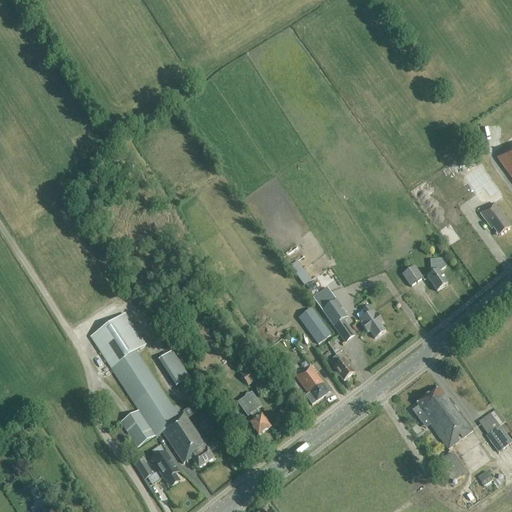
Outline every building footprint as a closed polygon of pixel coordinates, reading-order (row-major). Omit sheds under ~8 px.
[(440,33),(475,91),(511,68),(511,58),(481,8),(440,33)] [(511,122),(511,92),(501,100),(506,107),(503,110),(511,122)] [(490,124),(496,119),(482,104),(476,109),(490,124)] [(511,148),(497,159),(511,179),(511,148)] [(468,164),(476,166),(478,158),(470,156),(468,164)] [(491,202),(502,194),(493,181),(482,189),(491,202)] [(499,237),(511,228),(493,204),(480,214),(489,227),(491,226),(499,237)] [(430,261),(431,276),(427,278),(437,293),(448,285),(439,273),(446,268),(441,260),(430,261)] [(411,288),(423,279),(415,267),(403,275),(411,288)] [(333,328),(344,344),(354,337),(343,321),(348,318),(329,293),(317,302),(323,311),(322,312),(333,328)] [(365,317),(358,323),(367,335),(369,333),(374,340),(384,332),(379,325),(382,324),(370,307),(362,313),(365,317)] [(321,345),(331,338),(313,313),(304,321),(321,345)] [(210,453),(215,450),(212,446),(207,449),(185,415),(180,419),(137,354),(146,348),(126,317),(92,339),(140,413),(122,424),(138,450),(156,439),(157,439),(164,435),(184,467),(193,461),(199,471),(215,461),(210,453)] [(287,334),(292,331),(287,323),(283,326),(287,334)] [(328,345),(336,356),(342,352),(334,340),(328,345)] [(185,381),(197,376),(183,347),(171,353),(185,381)] [(342,382),(353,374),(344,362),(341,363),(337,356),(330,361),(335,368),(333,369),(342,382)] [(249,386),(263,376),(254,364),(240,375),(249,386)] [(312,406),(329,394),(311,366),(295,377),(308,395),(305,396),(312,406)] [(447,452),(472,433),(438,389),(416,405),(418,408),(412,412),(417,418),(420,416),(423,421),(424,420),(447,452)] [(261,419),(256,412),(261,409),(253,396),(239,405),(249,418),(251,416),(256,422),(251,426),(259,438),(271,430),(262,418),(261,419)] [(201,401),(193,407),(197,412),(205,406),(201,401)] [(274,407),(263,418),(275,429),(286,418),(274,407)] [(478,423),(487,436),(486,437),(498,453),(511,443),(500,427),(490,414),(478,423)] [(483,432),(462,442),(467,452),(488,441),(483,432)] [(467,475),(453,453),(430,467),(435,475),(438,472),(447,487),(467,475)] [(163,457),(153,463),(163,479),(164,479),(171,489),(180,484),(175,477),(176,476),(174,473),(178,470),(170,458),(165,460),(163,457)] [(134,465),(144,481),(153,475),(143,460),(134,465)] [(500,473),(504,480),(511,475),(511,471),(509,467),(500,473)] [(486,472),(477,478),(484,488),(492,482),(486,472)] [(30,509),(32,511),(53,511),(45,499),(30,509)]
